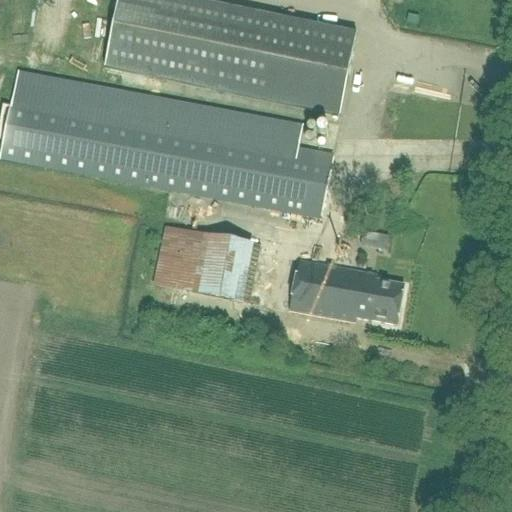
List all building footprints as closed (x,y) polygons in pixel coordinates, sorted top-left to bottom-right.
[(115,0),(102,70),(337,119),(353,37),(177,0),(115,0)] [(18,74),(1,161),(317,222),(329,159),(330,158),(299,152),(303,128),(18,74)] [(356,134),(365,99),(352,96),(343,131),(356,134)] [(379,157),(383,145),(352,134),(348,146),(379,157)] [(166,230),(155,286),(263,308),(275,252),(166,230)] [(367,237),(365,248),(389,253),(391,242),(367,237)] [(354,327),(355,321),(396,328),(403,289),(375,284),(376,278),(299,265),(291,316),(354,327)]
